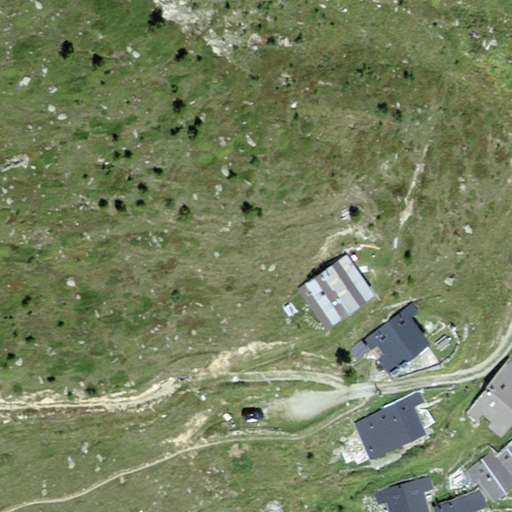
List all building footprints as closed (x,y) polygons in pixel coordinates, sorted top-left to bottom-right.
[(346,259),(302,290),(327,326),(372,295),(346,259)] [(411,305),(352,350),(358,358),(372,348),(391,372),(428,343),(408,318),(416,312),(411,305)] [(511,364),(509,363),(469,413),(476,419),(481,412),(494,423),(491,427),(501,435),(511,421),(511,375),(511,374),(511,373),(511,364)] [(418,393),(356,422),(372,456),(421,434),(409,407),(422,401),(418,393)] [(494,454),(467,474),(474,483),(479,480),(495,498),(511,483),(511,445),(497,458),(494,454)] [(429,478),(377,492),(380,503),(390,501),(392,511),(426,511),(421,491),(431,488),(429,478)] [(479,493),(436,508),(437,511),(473,511),(473,510),(484,506),(479,493)]
